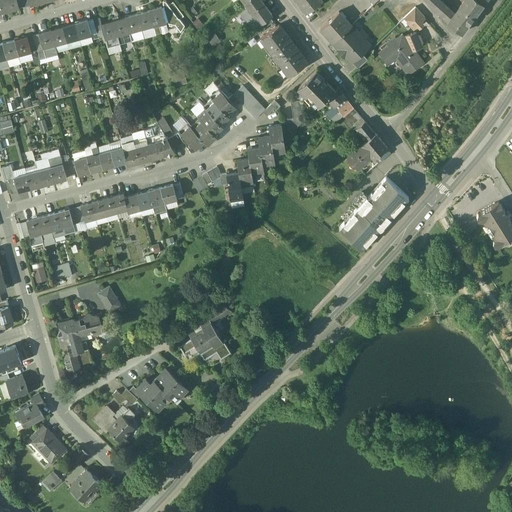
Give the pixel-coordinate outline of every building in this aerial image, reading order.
[(4,0),(7,11),(19,7),(17,0),(4,0)] [(257,0),(241,0),(247,8),(257,0)] [(257,0),(247,8),(255,18),(267,9),(260,0),(257,0)] [(321,0),(296,0),(307,13),(322,1),(321,0)] [(455,13),(440,0),(433,0),(431,4),(434,10),(448,22),(455,13)] [(448,22),(448,23),(462,33),(483,5),(477,0),(464,0),(455,13),(448,22)] [(163,2),(163,3),(168,22),(168,24),(175,25),(180,32),(185,25),(180,19),(179,18),(169,5),(166,1),(165,1),(164,1),(163,2)] [(184,16),(173,1),(169,5),(179,18),(180,19),(184,16)] [(161,7),(149,10),(149,11),(153,26),(159,24),(166,23),(161,7)] [(415,7),(403,19),(399,23),(405,29),(408,25),(412,30),(425,18),(415,7)] [(255,18),(247,8),(240,13),(253,30),(254,28),(259,24),(255,18)] [(267,9),(255,18),(259,24),(259,25),(269,17),(272,15),(267,9)] [(149,11),(137,14),(141,29),(153,26),(149,11)] [(339,11),(320,28),(333,42),(352,25),(339,11)] [(137,14),(125,17),(129,32),(141,29),(137,14)] [(125,17),(113,21),(117,36),(129,32),(125,17)] [(269,17),(259,25),(259,24),(254,28),(258,34),(273,22),(269,17)] [(100,18),(94,20),(97,31),(99,39),(104,37),(101,24),(100,18)] [(87,20),(75,23),(79,38),(91,35),(87,21),(87,20)] [(94,20),(87,21),(90,32),(97,31),(94,20)] [(101,24),(104,37),(105,39),(117,36),(113,21),(101,24)] [(75,23),(63,26),(67,41),(79,38),(75,23)] [(279,25),(261,39),(276,59),(293,44),(279,25)] [(352,25),(333,42),(338,48),(338,49),(345,57),(345,56),(351,62),(351,61),(361,53),(369,45),(352,25)] [(63,26),(51,30),(55,45),(67,41),(63,26)] [(141,29),(129,32),(132,41),(144,38),(141,29)] [(51,30),(38,33),(42,48),(55,45),(51,30)] [(129,32),(117,36),(120,44),(132,41),(129,32)] [(416,33),(404,37),(402,34),(396,39),(395,38),(386,44),(388,47),(379,53),(386,63),(395,57),(405,71),(409,68),(412,72),(423,63),(414,50),(421,47),(416,33)] [(38,34),(33,35),(37,49),(42,48),(38,34)] [(37,49),(33,35),(27,37),(31,51),(33,59),(34,63),(40,61),(39,57),(37,49)] [(27,36),(15,40),(19,55),(31,51),(27,37),(27,36)] [(117,36),(105,39),(107,48),(120,44),(117,36)] [(15,40),(2,43),(7,58),(19,55),(15,40)] [(293,44),(276,59),(289,76),(307,63),(293,44)] [(55,45),(42,48),(37,49),(39,57),(57,52),(55,45)] [(31,51),(19,55),(21,62),(33,59),(31,51)] [(361,53),(351,61),(358,68),(367,60),(361,53)] [(7,58),(6,58),(8,65),(21,62),(19,55),(7,58)] [(6,58),(0,59),(0,67),(0,68),(9,66),(8,65),(6,58)] [(335,90),(316,70),(300,86),(306,95),(305,96),(311,103),(313,102),(318,107),(327,98),(335,90)] [(204,87),(208,94),(218,89),(214,82),(204,87)] [(243,86),(233,95),(238,100),(248,91),(243,86)] [(335,90),(327,98),(334,107),(345,97),(338,88),(335,90)] [(228,100),(219,89),(210,97),(212,99),(227,115),(236,108),(228,100)] [(248,91),(238,100),(240,103),(242,105),(252,96),(248,91)] [(233,95),(228,100),(236,108),(240,103),(238,100),(233,95)] [(252,96),(242,105),(246,110),(256,101),(252,96)] [(227,115),(212,99),(204,107),(206,109),(221,125),(229,118),(227,115)] [(256,101),(246,110),(251,115),(261,106),(256,101)] [(275,101),(271,105),(274,109),(276,111),(280,107),(275,101)] [(350,103),(344,109),(348,113),(354,108),(350,103)] [(265,110),(263,112),(266,116),(274,109),(271,105),(265,110)] [(261,106),(251,115),(255,119),(263,112),(265,110),(261,106)] [(221,125),(206,109),(197,116),(199,119),(214,135),(223,128),(221,125)] [(303,113),(292,114),(293,119),(299,125),(304,121),(303,113)] [(11,119),(0,122),(0,123),(3,134),(14,131),(11,119)] [(46,119),(39,119),(41,132),(48,131),(46,119)] [(214,135),(199,119),(191,127),(205,142),(208,145),(216,138),(214,135)] [(293,119),(287,120),(289,133),(293,132),(299,125),(293,119)] [(287,120),(281,121),(281,124),(283,134),(289,133),(287,120)] [(370,128),(365,121),(357,128),(361,132),(363,135),(370,128)] [(191,127),(188,123),(179,131),(196,149),(205,142),(191,127)] [(281,124),(269,126),(270,136),(273,154),(285,152),(283,134),(281,124)] [(152,128),(144,130),(146,137),(146,138),(154,136),(152,128)] [(370,128),(363,135),(367,140),(375,134),(370,128)] [(387,148),(375,133),(375,134),(367,140),(361,145),(371,155),(374,158),(378,155),(383,160),(391,153),(387,148)] [(183,143),(178,134),(173,136),(179,146),(183,143)] [(154,136),(146,138),(148,144),(160,141),(158,135),(154,136)] [(179,146),(173,136),(168,139),(174,148),(179,146)] [(270,136),(258,137),(260,147),(263,165),(275,163),(273,154),(270,136)] [(146,137),(134,140),(136,148),(148,144),(146,138),(146,137)] [(168,139),(160,141),(164,156),(166,155),(167,155),(170,156),(172,154),(172,153),(175,152),(168,139)] [(122,143),(123,147),(124,151),(136,148),(134,140),(122,143)] [(121,141),(109,144),(110,150),(123,147),(122,143),(121,141)] [(160,141),(148,144),(152,159),(164,156),(160,141)] [(109,144),(97,147),(98,154),(110,150),(109,144)] [(148,144),(136,148),(140,162),(152,159),(148,144)] [(371,155),(361,145),(347,158),(357,169),(371,155)] [(97,147),(85,151),(87,157),(98,154),(97,147)] [(123,147),(110,150),(114,165),(127,161),(124,151),(123,147)] [(263,165),(260,147),(248,149),(249,158),(252,176),(264,174),(263,165)] [(136,148),(124,151),(127,161),(128,165),(140,162),(136,148)] [(110,150),(98,154),(102,168),(114,165),(110,150)] [(87,157),(86,157),(91,171),(102,168),(98,154),(87,157)] [(60,155),(48,159),(50,167),(63,163),(61,157),(60,155)] [(86,157),(74,160),(77,171),(78,175),(91,171),(86,157)] [(249,158),(237,160),(239,172),(241,187),(253,185),(252,176),(249,158)] [(48,159),(36,162),(38,170),(50,167),(48,159)] [(74,160),(68,162),(71,172),(77,171),(74,160)] [(68,162),(63,163),(66,174),(71,172),(68,162)] [(63,163),(50,167),(54,181),(67,178),(66,174),(63,163)] [(11,165),(2,167),(5,180),(8,180),(14,178),(14,177),(11,165)] [(38,170),(42,185),(54,181),(50,167),(38,170)] [(222,176),(217,167),(212,169),(217,179),(222,176)] [(217,179),(212,169),(207,172),(212,182),(217,179)] [(38,170),(26,173),(30,188),(42,185),(38,170)] [(207,172),(202,175),(203,176),(208,184),(212,182),(207,172)] [(239,172),(227,174),(231,202),(243,200),(241,187),(239,172)] [(14,177),(14,178),(18,191),(30,188),(26,173),(14,177)] [(203,176),(197,179),(203,189),(208,186),(208,184),(203,176)] [(386,177),(368,197),(366,196),(356,207),(358,208),(339,229),(362,249),(380,228),(382,230),(387,224),(387,223),(391,219),(390,218),(409,197),(386,177)] [(14,178),(8,180),(11,193),(18,191),(14,178)] [(197,179),(193,181),(198,191),(203,189),(197,179)] [(180,183),(173,185),(177,198),(183,196),(180,183)] [(173,184),(160,187),(165,202),(177,199),(177,198),(173,185),(173,184)] [(160,187),(149,191),(153,206),(165,202),(160,187)] [(149,191),(137,194),(141,209),(153,206),(149,191)] [(124,194),(113,196),(117,211),(128,208),(125,197),(124,194)] [(141,209),(137,194),(125,197),(128,208),(129,212),(141,209)] [(113,196),(102,199),(106,214),(117,211),(113,196)] [(102,199),(92,202),(96,217),(106,214),(102,199)] [(499,199),(477,213),(477,216),(479,219),(483,220),(489,230),(509,217),(511,216),(507,210),(505,211),(502,206),(503,206),(499,199)] [(92,202),(81,205),(85,220),(96,217),(92,202)] [(165,202),(153,206),(155,213),(167,210),(165,202)] [(81,207),(75,208),(79,222),(85,220),(81,207)] [(75,208),(69,210),(73,223),(79,222),(75,208)] [(128,208),(117,211),(119,218),(129,215),(129,212),(128,208)] [(69,209),(58,212),(62,227),(73,224),(73,223),(69,210),(69,209)] [(117,211),(106,214),(108,221),(119,218),(117,211)] [(58,212),(48,215),(52,230),(62,227),(58,212)] [(106,214),(96,217),(98,224),(108,221),(106,214)] [(48,215),(37,217),(41,232),(51,230),(52,230),(48,215)] [(41,232),(37,217),(26,221),(30,235),(30,236),(41,233),(41,232)] [(96,217),(85,220),(87,227),(98,224),(96,217)] [(511,222),(509,217),(489,230),(494,239),(493,242),(495,245),(498,246),(499,246),(499,245),(511,236),(511,222)] [(30,235),(26,221),(20,222),(24,237),(29,236),(30,235)] [(62,227),(64,232),(75,229),(73,224),(62,227)] [(52,230),(51,230),(53,235),(64,232),(62,227),(52,230)] [(41,233),(30,236),(30,235),(29,236),(30,240),(31,240),(32,243),(35,242),(35,241),(43,239),(41,233)] [(42,261),(33,263),(37,283),(47,281),(42,261)] [(68,265),(62,267),(65,278),(71,276),(68,265)] [(62,267),(56,268),(59,280),(65,278),(62,267)] [(116,300),(108,287),(98,293),(109,311),(119,305),(116,300)] [(0,326),(13,323),(8,305),(0,307),(0,326)] [(221,340),(210,323),(230,311),(222,306),(186,329),(190,337),(178,344),(187,359),(199,351),(199,350),(211,343),(213,347),(222,341),(221,340)] [(84,318),(74,320),(71,319),(57,323),(59,328),(57,332),(61,346),(64,348),(81,343),(78,334),(90,331),(94,333),(100,331),(102,328),(102,327),(99,318),(95,316),(93,316),(88,314),(85,315),(84,318)] [(106,326),(102,327),(102,328),(100,331),(101,335),(104,337),(109,336),(111,332),(110,329),(106,326)] [(222,341),(213,347),(211,343),(199,350),(199,351),(204,358),(216,351),(220,358),(230,351),(223,340),(221,340),(222,341)] [(81,343),(64,348),(66,354),(64,357),(68,370),(79,367),(79,364),(91,361),(86,341),(81,343)] [(21,362),(15,345),(0,350),(0,369),(15,364),(21,362)] [(178,371),(169,363),(165,368),(173,376),(178,371)] [(0,375),(7,373),(17,370),(15,364),(0,369),(0,375)] [(173,376),(165,368),(164,369),(165,370),(157,378),(156,377),(153,380),(169,395),(174,400),(185,387),(173,376)] [(7,373),(0,375),(0,382),(5,381),(5,380),(9,379),(7,373)] [(9,379),(5,380),(5,381),(11,397),(28,390),(22,374),(9,379)] [(169,395),(153,380),(150,383),(145,379),(144,380),(145,381),(137,389),(136,388),(135,389),(141,394),(156,408),(169,395)] [(227,389),(218,381),(214,386),(223,394),(227,389)] [(135,389),(132,386),(128,390),(137,398),(141,394),(135,389)] [(223,394),(214,386),(210,390),(219,398),(223,394)] [(128,390),(126,388),(120,394),(126,399),(131,404),(137,398),(128,390)] [(219,398),(210,390),(206,394),(215,403),(219,398)] [(120,394),(116,391),(112,395),(121,404),(126,399),(120,394)] [(38,393),(32,396),(35,402),(35,401),(37,405),(43,402),(38,393)] [(35,402),(14,412),(18,420),(21,419),(24,425),(43,416),(37,405),(35,401),(35,402)] [(105,406),(92,419),(102,429),(107,424),(110,427),(117,420),(112,416),(113,414),(105,406)] [(129,408),(122,415),(128,420),(135,413),(129,408)] [(128,420),(122,415),(117,420),(110,427),(108,429),(124,445),(128,440),(124,436),(134,426),(128,420)] [(43,424),(30,436),(34,441),(47,429),(43,424)] [(65,448),(47,429),(34,441),(33,442),(46,456),(49,453),(54,459),(65,448)] [(80,449),(72,457),(78,463),(86,454),(80,449)] [(102,484),(86,469),(85,469),(86,470),(70,487),(69,487),(85,502),(86,502),(84,500),(94,489),(96,491),(96,490),(101,484),(102,484)] [(62,479),(53,470),(42,480),(51,490),(62,479)]
